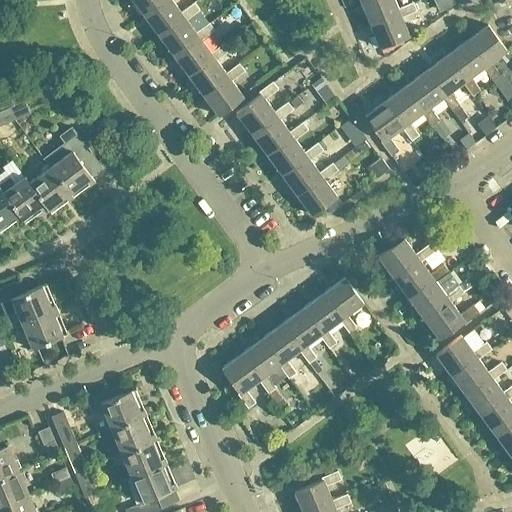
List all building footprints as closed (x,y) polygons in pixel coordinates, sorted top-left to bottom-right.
[(132,0),(142,13),(159,0),(132,0)] [(159,0),(142,13),(157,34),(183,15),(181,12),(171,0),(159,0)] [(360,0),(370,24),(399,12),(397,9),(393,0),(360,0)] [(157,34),(173,54),(198,35),(196,33),(186,20),(199,10),(193,2),(181,12),(183,15),(157,34)] [(370,24),(380,48),(409,36),(401,18),(416,11),(412,3),(397,9),(399,12),(370,24)] [(173,54),(188,74),(213,56),(211,53),(201,40),(214,30),(209,23),(196,33),(198,35),(173,54)] [(482,68),(506,100),(511,95),(511,87),(502,74),(499,76),(489,62),(506,50),(487,25),(466,41),(484,66),(482,68)] [(462,83),(472,96),(479,91),(469,77),(482,68),(484,66),(466,41),(445,56),(464,81),(462,83)] [(188,74),(203,95),(228,76),(226,73),(216,60),(229,51),(224,43),(211,53),(213,56),(188,74)] [(441,98),(451,111),(454,109),(459,106),(449,92),(462,83),(464,81),(445,56),(425,71),(443,96),(441,98)] [(203,95),(218,115),(243,97),(231,81),(244,71),(239,63),(226,73),(228,76),(203,95)] [(421,113),(431,126),(438,121),(428,107),(441,98),(443,96),(425,71),(405,86),(423,111),(421,113)] [(320,77),(310,84),(316,93),(326,86),(320,77)] [(236,112),(251,133),(276,115),(274,112),(264,99),(278,89),(272,81),(258,92),(260,94),(236,112)] [(401,128),(411,141),(418,136),(408,122),(421,113),(423,111),(405,86),(385,101),(403,126),(401,128)] [(297,96),(290,101),(295,108),(302,102),(297,96)] [(380,142),(391,156),(398,151),(388,137),(401,128),(403,126),(385,101),(364,116),(382,140),(380,142)] [(251,133),(266,153),(291,135),(289,132),(279,119),(293,109),(287,102),(274,112),(276,115),(251,133)] [(454,109),(451,111),(459,123),(467,117),(459,106),(454,109)] [(0,126),(15,120),(10,107),(0,111),(0,126)] [(349,117),(339,125),(346,134),(356,127),(349,117)] [(266,153),(281,174),(306,155),(304,153),(294,139),(308,129),(302,122),(289,132),(291,135),(266,153)] [(101,167),(72,127),(60,136),(65,142),(43,158),(49,167),(48,168),(71,199),(74,197),(71,193),(87,181),(90,185),(95,182),(90,175),(101,167)] [(281,174),(296,194),(321,176),(319,173),(309,160),(323,150),(318,143),(304,153),(306,155),(281,174)] [(296,194),(311,215),(336,197),(324,181),(338,171),(332,163),(319,173),(321,176),(296,194)] [(71,199),(48,168),(28,182),(24,176),(21,178),(45,209),(46,208),(50,214),(52,213),(49,209),(66,197),(68,201),(71,199)] [(45,209),(21,178),(14,184),(9,178),(0,184),(0,191),(19,218),(24,224),(26,223),(23,220),(40,207),(42,211),(45,209)] [(0,226),(13,217),(16,221),(19,218),(0,191),(0,226)] [(378,256),(393,277),(418,259),(420,262),(433,252),(428,244),(414,254),(403,238),(378,256)] [(393,277),(408,298),(433,279),(435,282),(448,272),(443,265),(429,274),(420,262),(418,259),(393,277)] [(338,320),(348,333),(355,328),(346,315),(362,303),(343,278),(323,293),(341,318),(338,320)] [(408,298),(423,318),(448,300),(450,302),(463,292),(461,289),(458,285),(444,295),(435,282),(433,279),(408,298)] [(464,280),(459,283),(465,291),(473,285),(469,280),(464,280)] [(50,306),(42,287),(47,285),(47,284),(25,293),(20,281),(0,289),(0,303),(0,304),(10,328),(21,324),(57,309),(55,304),(50,306)] [(318,335),(328,348),(335,343),(326,329),(338,320),(341,318),(323,293),(302,308),(321,333),(318,335)] [(423,318),(438,339),(462,321),(464,323),(478,313),(473,305),(459,315),(450,302),(448,300),(423,318)] [(298,350),(308,363),(313,359),(315,358),(306,344),(318,335),(321,333),(302,308),(282,323),(301,348),(298,350)] [(62,335),(54,316),(59,314),(57,309),(21,324),(31,349),(67,334),(67,333),(62,335)] [(278,365),(287,378),(295,373),(285,360),(298,350),(301,348),(282,323),(262,338),(280,363),(278,365)] [(436,355),(450,375),(476,357),(478,360),(491,350),(485,342),(472,352),(460,336),(435,354),(436,355)] [(258,380),(267,393),(274,388),(265,375),(278,365),(280,363),(262,338),(241,353),(260,378),(258,380)] [(236,394),(247,408),(254,403),(245,390),(258,380),(260,378),(241,353),(221,368),(238,393),(236,394)] [(450,375),(465,395),(491,377),(493,380),(506,370),(500,363),(487,373),(478,360),(476,357),(450,375)] [(313,359),(308,363),(316,374),(318,372),(322,370),(313,359)] [(465,395),(480,416),(506,397),(508,400),(511,396),(511,385),(502,393),(493,380),(491,377),(465,395)] [(140,411),(131,392),(136,390),(135,389),(99,404),(110,429),(146,414),(144,409),(140,411)] [(480,416),(495,436),(511,424),(511,405),(508,400),(506,397),(480,416)] [(74,439),(62,412),(50,418),(61,444),(74,439)] [(150,436),(142,417),(146,415),(146,414),(110,429),(120,454),(156,439),(154,434),(150,436)] [(511,424),(495,436),(511,456),(511,455),(511,424)] [(59,452),(48,427),(37,432),(48,457),(59,452)] [(85,466),(74,439),(61,444),(73,471),(85,466)] [(160,461),(152,441),(156,439),(120,454),(130,479),(166,463),(164,459),(160,461)] [(0,477),(17,471),(7,446),(0,448),(0,477)] [(156,497),(177,489),(175,483),(171,485),(163,466),(167,464),(166,463),(130,479),(141,503),(124,510),(125,511),(153,511),(161,509),(156,497)] [(302,511),(312,511),(332,503),(331,500),(325,485),(340,479),(334,464),(317,471),(321,480),(294,491),(302,511)] [(96,493),(85,466),(73,471),(84,498),(96,493)] [(69,477),(65,467),(50,473),(54,483),(69,477)] [(0,506),(27,495),(17,471),(0,477),(0,506)] [(72,486),(69,477),(54,483),(58,492),(72,486)] [(312,511),(335,511),(334,509),(350,502),(346,494),(331,500),(332,503),(312,511)] [(0,511),(34,511),(27,495),(0,506),(0,511)]
